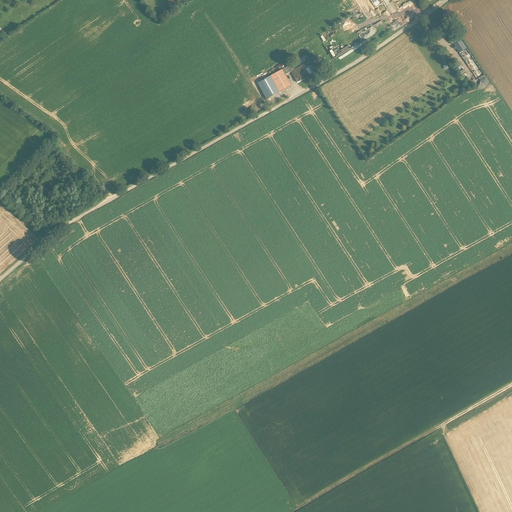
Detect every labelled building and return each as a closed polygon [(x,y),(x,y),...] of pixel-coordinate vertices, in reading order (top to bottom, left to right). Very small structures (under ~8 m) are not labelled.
[(450,26),(444,19),(436,25),(435,23),(431,25),(437,34),(440,32),(442,34),(445,32),(444,30),(450,26)] [(450,40),(451,42),(459,54),(466,49),(457,35),(450,40)] [(282,70),(285,75),(291,72),(297,83),(309,76),(306,69),(304,70),(302,66),(295,70),(292,66),(289,68),(288,66),(282,70)] [(291,86),(285,75),(282,70),(271,76),(279,91),(280,92),(291,86)] [(280,92),(279,91),(271,76),(258,83),(267,99),(280,92)]
